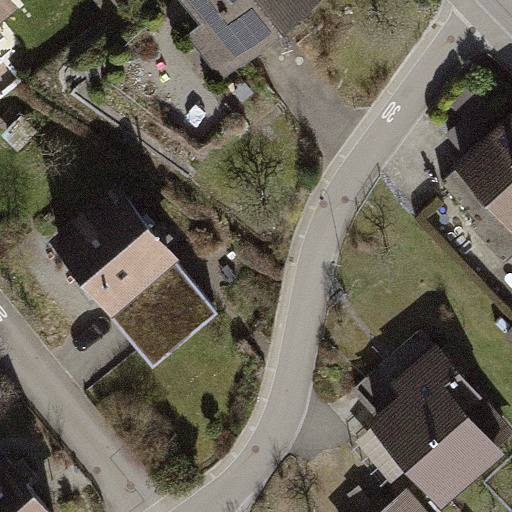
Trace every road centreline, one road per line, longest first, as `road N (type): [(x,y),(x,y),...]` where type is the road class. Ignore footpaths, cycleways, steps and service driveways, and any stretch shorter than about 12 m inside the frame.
road 1 (residential): [(206,511),(245,480),(279,433),(316,260),(340,202),(421,79),(496,0)]
road 2 (residential): [(0,333),(146,511)]
